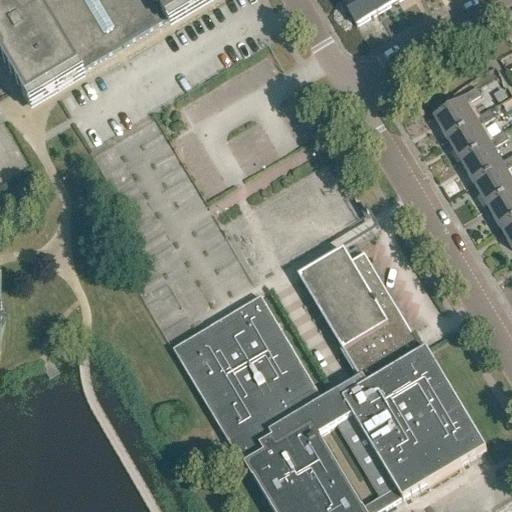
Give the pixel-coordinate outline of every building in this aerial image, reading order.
[(0,57),(30,108),(210,0),(28,0),(0,17),(0,57)] [(367,0),(349,0),(342,5),(358,31),(379,18),(367,0)] [(367,0),(379,18),(399,6),(395,0),(367,0)] [(437,122),(450,145),(479,128),(477,123),(469,110),(484,101),(479,92),(463,102),(465,106),(437,122)] [(492,114),(477,123),(479,128),(450,145),(463,167),(492,150),(490,146),(482,132),(497,123),(492,114)] [(505,137),(490,146),(492,150),(463,167),(476,189),(505,172),(502,167),(495,154),(510,145),(505,137)] [(511,160),(502,167),(505,172),(476,189),(489,211),(511,197),(511,183),(507,175),(511,172),(511,160)] [(511,197),(489,211),(502,233),(511,226),(511,197)] [(511,226),(502,233),(511,250),(511,226)] [(412,334),(367,259),(355,266),(348,254),(302,281),(346,356),(343,357),(360,385),(362,388),(423,352),(413,335),(416,333),(415,332),(412,334)] [(488,455),(429,356),(428,354),(425,356),(423,352),(362,388),(360,385),(325,405),(263,302),(176,354),(175,354),(237,459),(242,456),(248,468),(266,457),(262,449),(276,441),(280,449),(313,429),(320,440),(336,430),(380,503),(365,511),(389,511),(404,503),(404,504),(488,455)] [(361,511),(321,444),(321,443),(320,440),(313,429),(280,449),(276,441),(262,449),(266,457),(248,468),(246,469),(254,483),(257,481),(275,511),(361,511)]
